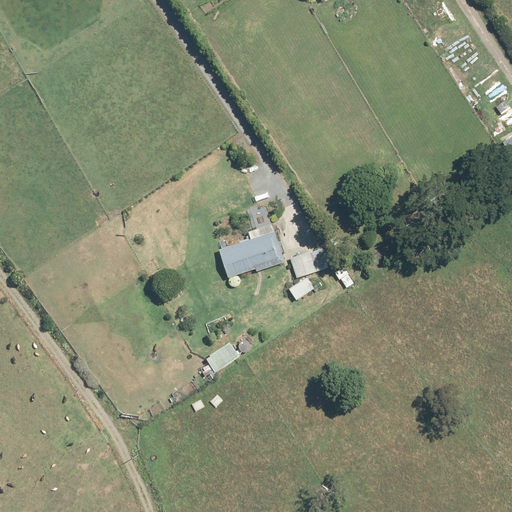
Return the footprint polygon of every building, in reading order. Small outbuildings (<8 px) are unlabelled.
[(489,97),(484,84),(476,87),(481,100),(489,97)] [(285,263),(273,226),(250,233),(252,240),(221,251),(230,279),(257,269),(258,272),(285,263)] [(330,269),(324,250),(292,260),(298,278),(330,269)] [(345,267),(334,275),(339,281),(341,280),(347,289),(357,283),(345,267)] [(315,290),(309,278),(290,289),(297,300),(315,290)] [(240,357),(231,344),(208,359),(216,372),(240,357)]
